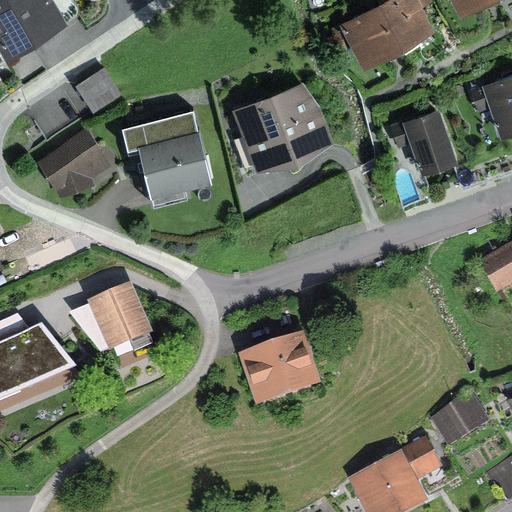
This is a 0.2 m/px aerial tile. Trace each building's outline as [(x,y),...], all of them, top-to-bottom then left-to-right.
[(40,0),(0,0),(0,62),(57,26),(40,0)] [(429,31),(412,0),(394,0),(377,9),(397,48),(429,31)] [(483,0),(455,0),(462,12),(483,0)] [(397,48),(377,9),(346,26),(366,64),(397,48)] [(108,62),(80,80),(98,109),(126,91),(108,62)] [(318,76),(242,106),(266,168),(343,137),(318,76)] [(511,133),(511,79),(486,88),(504,137),(511,133)] [(64,85),(30,107),(49,137),(84,115),(64,85)] [(438,113),(407,123),(422,172),(454,162),(438,113)] [(205,121),(136,141),(153,199),(222,179),(205,121)] [(89,124),(42,154),(67,194),(114,164),(89,124)] [(511,244),(487,259),(505,291),(511,287),(511,244)] [(130,295),(94,309),(111,350),(146,335),(130,295)] [(44,325),(0,342),(0,401),(85,365),(44,325)] [(302,343),(245,361),(259,407),(316,389),(302,343)] [(475,389),(433,414),(450,442),(492,416),(475,389)] [(424,447),(353,483),(368,511),(413,511),(424,507),(411,482),(436,470),(424,447)]
